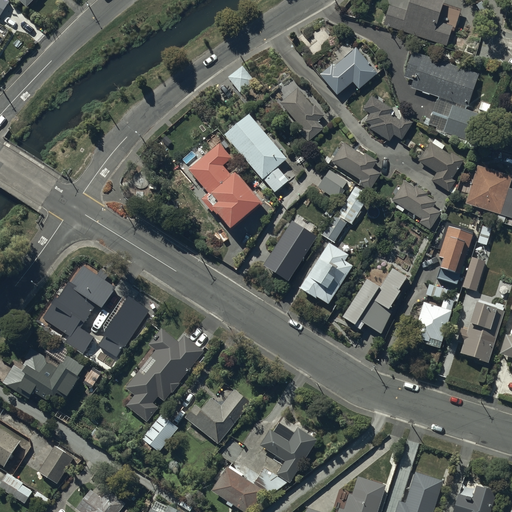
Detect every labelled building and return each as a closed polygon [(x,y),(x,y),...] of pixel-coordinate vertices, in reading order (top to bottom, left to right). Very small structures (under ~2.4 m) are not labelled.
[(0,0),(0,16),(10,1),(7,0),(0,0)] [(444,4),(432,0),(413,0),(409,14),(389,7),(383,25),(446,46),(452,28),(437,23),(444,4)] [(377,76),(357,53),(334,73),(332,71),(323,79),(339,97),(354,84),(360,91),(377,76)] [(479,78),(414,56),(406,79),(416,83),(413,91),(468,110),(479,78)] [(253,81),(243,70),(231,81),(240,92),(253,81)] [(313,111),(298,94),(283,108),(305,134),(303,135),(309,142),(322,131),(316,124),(323,118),(315,109),(313,111)] [(392,113),(373,102),(366,113),(373,117),(368,125),(374,128),(372,132),(390,143),(395,136),(403,141),(412,126),(403,121),(402,124),(389,117),(392,113)] [(479,117),(454,109),(445,134),(470,143),(479,117)] [(286,163),(250,120),(227,140),(263,182),(277,171),(286,163)] [(231,158),(219,144),(189,170),(209,194),(203,199),(232,234),(266,205),(238,171),(231,177),(222,166),(231,158)] [(365,161),(345,148),(334,165),(365,184),(363,188),(371,193),(381,177),(373,172),(378,165),(367,158),(365,161)] [(451,160),(432,148),(421,164),(439,175),(434,183),(449,193),(454,185),(451,184),(464,164),(453,157),(451,160)] [(508,219),(511,207),(511,193),(509,192),(511,181),(511,179),(480,170),(468,206),(508,219)] [(289,186),(277,171),(263,182),(275,197),(289,186)] [(350,186),(331,174),(320,192),(339,203),(350,186)] [(415,193),(406,187),(395,203),(424,222),(423,226),(431,231),(440,216),(433,211),(436,206),(426,200),(428,197),(417,190),(415,193)] [(336,215),(336,214),(323,235),(334,242),(347,222),(336,215)] [(483,226),(478,243),(487,245),(492,229),(483,226)] [(473,237),(449,230),(440,260),(445,262),(440,280),(458,286),(473,237)] [(348,259),(330,248),(302,293),(329,309),(353,270),(344,265),(348,259)] [(486,262),(472,258),(463,287),(477,292),(486,262)] [(101,306),(113,288),(84,269),(73,285),(71,284),(61,299),(57,297),(43,318),(71,336),(68,342),(83,352),(93,337),(80,329),(96,303),(101,306)] [(407,281),(393,271),(380,291),(366,281),(343,320),(357,330),(360,324),(382,337),(391,316),(389,314),(401,296),(399,294),(407,281)] [(158,300),(143,291),(126,317),(117,312),(106,328),(130,343),(142,329),(158,300)] [(456,306),(447,303),(444,313),(426,308),(415,343),(441,352),(456,306)] [(496,309),(480,304),(464,357),(489,364),(505,313),(502,313),(504,308),(498,306),(496,309)] [(203,350),(185,335),(179,342),(162,328),(151,341),(159,348),(154,354),(159,357),(144,375),(139,371),(127,386),(135,393),(127,403),(147,419),(158,406),(152,401),(158,394),(163,398),(203,350)] [(123,347),(105,336),(99,345),(117,357),(123,347)] [(511,343),(508,343),(503,360),(511,363),(511,343)] [(43,355),(32,347),(21,363),(27,367),(24,372),(13,365),(4,380),(28,395),(33,387),(46,395),(50,390),(52,391),(54,389),(66,396),(78,377),(74,375),(81,364),(67,356),(59,369),(46,361),(43,355)] [(452,370),(450,377),(469,384),(472,377),(452,370)] [(249,400),(234,388),(221,405),(210,396),(201,408),(195,404),(186,415),(217,440),(249,400)] [(178,426),(161,413),(141,437),(158,451),(178,426)] [(316,438),(298,427),(295,432),(279,422),(274,431),(270,428),(261,443),(287,459),(279,472),(290,479),(316,438)] [(21,441),(0,427),(0,463),(4,467),(21,441)] [(72,456),(54,445),(38,470),(56,482),(72,456)] [(262,490),(228,467),(214,488),(248,511),(262,490)] [(429,511),(440,480),(417,473),(408,503),(401,501),(397,511),(429,511)] [(33,491),(7,474),(0,484),(0,487),(24,504),(33,491)] [(373,511),(382,485),(360,478),(354,496),(350,494),(345,510),(341,508),(339,511),(321,511),(309,508),(307,511),(373,511)] [(488,511),(495,490),(477,485),(474,498),(459,494),(453,511),(488,511)] [(116,511),(124,502),(109,489),(102,498),(91,489),(77,507),(82,510),(80,511),(116,511)]
